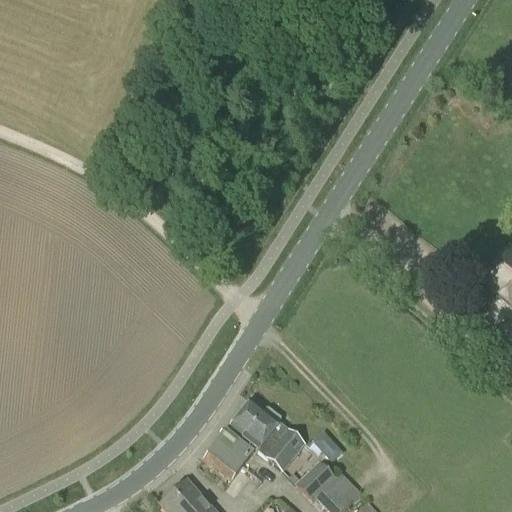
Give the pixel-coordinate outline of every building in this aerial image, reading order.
[(511,258),(487,289),(511,309),(511,258)] [(240,418),(229,432),(256,454),(282,475),(303,449),(279,429),(280,422),(268,412),(261,414),(251,406),(250,407),(244,406),(239,413),(240,418)] [(229,432),(215,449),(242,470),(256,454),(229,432)] [(311,446),(333,464),(343,452),(321,434),(311,446)] [(242,470),(215,449),(203,463),(230,485),(242,470)] [(320,467),(295,490),(311,507),(315,503),(323,511),(344,511),(360,497),(340,477),(334,483),(320,467)] [(160,509),(162,511),(208,511),(186,487),(160,509)]
